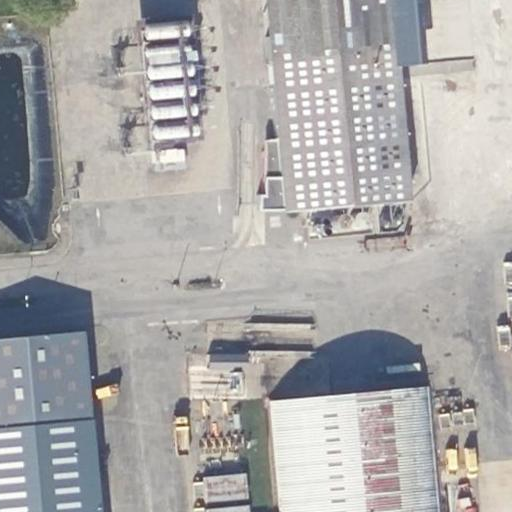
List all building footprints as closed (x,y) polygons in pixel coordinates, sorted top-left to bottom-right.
[(388,0),(262,0),(280,213),(405,202),(394,68),(388,0)] [(406,0),(388,0),(394,68),(412,66),(406,0)] [(180,126),(154,127),(155,140),(181,138),(180,126)] [(183,147),(158,151),(160,165),(185,161),(183,147)] [(0,428),(88,420),(80,332),(0,339),(0,428)] [(244,355),(206,354),(205,369),(244,370),(244,355)] [(438,511),(427,389),(267,403),(277,511),(438,511)] [(88,420),(0,428),(0,511),(99,511),(91,421),(88,420)]
